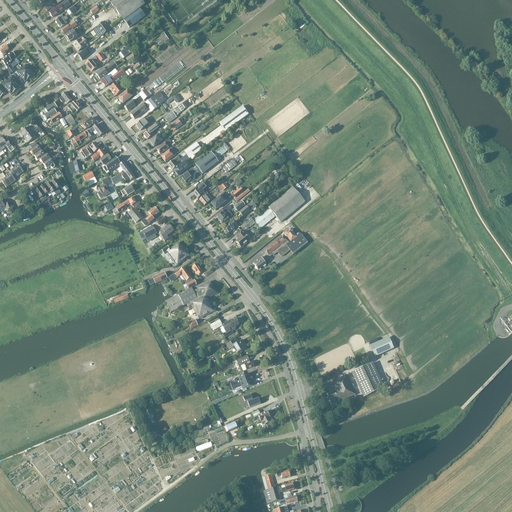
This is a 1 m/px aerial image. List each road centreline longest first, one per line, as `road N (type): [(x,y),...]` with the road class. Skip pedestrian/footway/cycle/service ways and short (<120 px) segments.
road 1 (residential): [(256,288),(19,0)]
road 2 (residential): [(79,88),(74,92),(244,298)]
road 3 (tertiary): [(250,293),(79,88)]
road 4 (tertiary): [(309,430),(281,338),(250,293)]
road 5 (residential): [(244,298),(283,364),(302,432)]
